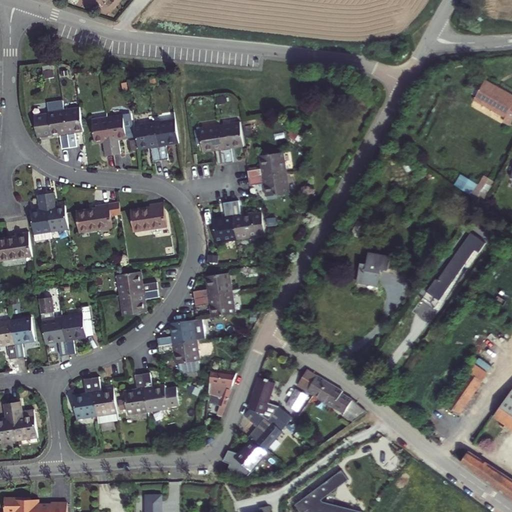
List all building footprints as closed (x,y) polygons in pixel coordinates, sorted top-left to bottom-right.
[(511,95),(485,81),(473,102),(506,119),(504,122),(510,126),(511,122),(511,95)] [(65,104),(64,96),(49,99),(51,107),(36,109),(38,118),(49,116),(49,120),(52,119),(54,129),(54,131),(62,129),(64,143),(71,142),(65,104)] [(65,104),(71,142),(79,141),(77,125),(84,124),(80,102),(65,104)] [(134,107),(108,111),(114,149),(122,148),(119,131),(127,130),(128,133),(138,131),(136,120),(134,107)] [(108,111),(92,114),(95,134),(104,133),(106,150),(114,149),(108,111)] [(176,114),(156,117),(162,155),(170,154),(167,138),(180,136),(176,114)] [(49,120),(49,116),(38,118),(40,131),(54,129),(52,119),(49,120)] [(242,116),(221,120),(227,158),(236,157),(233,140),(245,138),(242,116)] [(156,117),(136,120),(138,131),(140,143),(152,141),(155,157),(162,155),(156,117)] [(221,120),(201,123),(205,144),(217,142),(220,160),(227,158),(221,120)] [(266,162),(249,165),(250,173),(288,167),(285,146),(264,149),(266,162)] [(292,187),(288,167),(250,173),(252,181),(266,179),(268,191),(292,187)] [(483,201),(496,180),(486,174),(480,183),(462,172),(455,183),(483,201)] [(54,188),(47,189),(52,225),(69,222),(66,200),(57,201),(54,188)] [(52,225),(47,189),(39,190),(42,207),(32,208),(36,235),(54,232),(52,225)] [(242,197),(234,198),(240,235),(269,231),(266,211),(244,214),(242,197)] [(217,218),(220,238),(240,235),(234,198),(226,199),(229,216),(217,218)] [(123,214),(121,201),(98,205),(98,208),(80,211),(84,232),(115,227),(113,215),(123,214)] [(152,217),(134,220),(137,241),(168,236),(164,212),(152,214),(152,217)] [(429,283),(439,290),(475,240),(479,243),(485,234),(471,224),(438,270),(436,269),(427,281),(429,283)] [(17,233),(0,236),(0,239),(2,257),(34,253),(30,228),(17,230),(17,233)] [(358,261),(352,260),(348,279),(369,284),(373,266),(379,267),(381,254),(361,250),(358,261)] [(140,268),(119,272),(122,292),(160,286),(159,279),(142,281),(140,268)] [(231,269),(211,273),(212,284),(195,287),(196,295),(234,289),(231,269)] [(434,298),(439,290),(429,283),(423,291),(434,298)] [(161,294),(160,286),(122,292),(125,312),(147,308),(145,296),(161,294)] [(238,310),(234,289),(196,295),(198,302),(215,300),(217,313),(238,310)] [(69,351),(64,314),(56,315),(53,295),(40,297),(47,340),(59,338),(61,352),(69,351)] [(92,304),(83,305),(84,310),(87,330),(96,328),(92,304)] [(84,310),(64,314),(69,351),(77,350),(74,333),(87,331),(87,330),(84,310)] [(32,314),(12,317),(18,354),(26,353),(23,337),(35,335),(32,314)] [(196,316),(199,337),(206,335),(203,315),(196,316)] [(196,316),(175,319),(176,331),(160,333),(160,338),(161,342),(199,337),(196,316)] [(12,317),(0,319),(0,340),(8,339),(11,355),(18,354),(12,317)] [(199,337),(161,342),(162,349),(179,347),(182,369),(186,368),(203,366),(199,337)] [(490,370),(494,364),(481,356),(477,362),(490,370)] [(473,359),(439,404),(452,414),(486,368),(473,359)] [(152,369),(144,370),(149,407),(170,405),(169,403),(181,401),(178,384),(167,385),(166,384),(154,386),(152,369)] [(139,388),(125,390),(128,411),(149,407),(144,370),(136,371),(139,388)] [(231,374),(210,371),(208,400),(219,407),(231,374)] [(99,373),(92,374),(98,413),(100,421),(120,418),(115,383),(104,385),(104,387),(102,388),(99,373)] [(87,392),(75,394),(78,416),(98,413),(92,374),(85,375),(87,392)] [(285,425),(290,418),(277,405),(264,402),(266,395),(271,396),(276,379),(264,376),(263,379),(261,378),(260,380),(254,378),(245,408),(265,419),(269,411),(271,413),(246,442),(249,444),(253,441),(261,449),(283,423),(285,425)] [(344,396),(311,377),(302,391),(339,413),(338,414),(347,424),(362,414),(344,396)] [(511,483),(464,449),(455,462),(511,503),(511,380),(510,379),(485,414),(511,433),(511,483)] [(202,384),(192,380),(190,386),(199,390),(202,384)] [(296,388),(287,403),(299,410),(308,395),(296,388)] [(21,398),(13,399),(19,436),(39,433),(36,414),(24,415),(21,398)] [(8,418),(0,419),(0,439),(19,436),(13,399),(5,400),(8,418)] [(232,460),(226,465),(235,473),(256,450),(249,444),(237,457),(239,459),(235,463),(232,460)] [(355,475),(348,466),(307,495),(319,511),(365,511),(369,508),(329,497),(328,496),(355,475)] [(37,495),(10,494),(10,509),(20,510),(19,511),(72,511),(73,501),(57,501),(57,502),(37,501),(37,495)] [(301,500),(309,511),(319,511),(307,495),(301,500)] [(169,511),(169,501),(154,501),(154,511),(169,511)] [(268,509),(268,511),(277,509),(276,502),(267,503),(268,509)]
